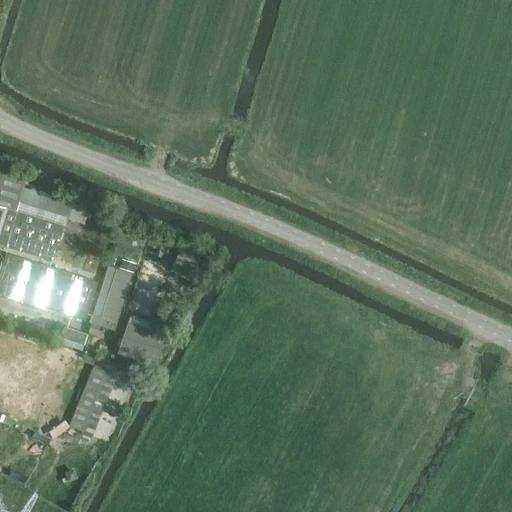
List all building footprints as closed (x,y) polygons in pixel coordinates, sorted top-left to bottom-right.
[(72,203),(24,188),(20,202),(68,217),(72,203)] [(84,225),(90,206),(73,201),(72,203),(68,217),(67,219),(84,225)] [(53,261),(64,225),(7,208),(0,206),(0,244),(7,247),(53,261)] [(182,248),(160,297),(186,308),(208,260),(182,248)] [(0,293),(86,320),(97,282),(7,254),(0,275),(0,293)] [(114,321),(131,275),(126,273),(109,319),(114,321)] [(158,362),(167,335),(129,322),(120,349),(158,362)] [(66,326),(63,341),(86,346),(89,331),(66,326)] [(93,433),(120,374),(96,364),(70,423),(93,433)] [(120,374),(111,396),(128,402),(137,381),(120,374)] [(101,429),(115,433),(120,410),(106,407),(101,429)]
